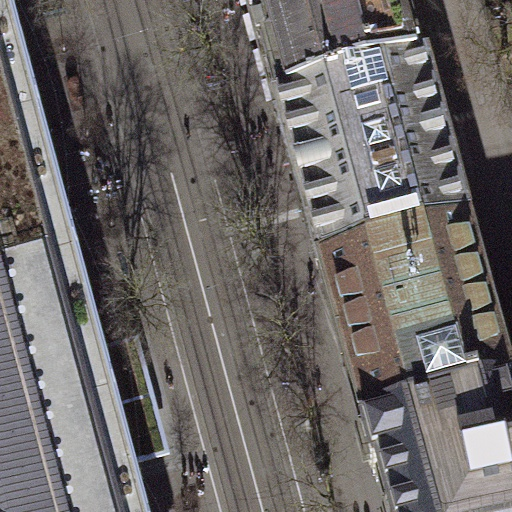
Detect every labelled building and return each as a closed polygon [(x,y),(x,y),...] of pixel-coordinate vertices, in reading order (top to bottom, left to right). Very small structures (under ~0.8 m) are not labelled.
[(402,0),(245,0),(275,110),(421,71),(402,0)] [(0,511),(133,511),(109,424),(17,87),(0,17),(0,511)] [(421,71),(275,110),(298,193),(319,270),(464,228),(444,155),(421,71)] [(464,228),(319,270),(362,430),(508,389),(464,228)] [(511,511),(511,403),(508,389),(362,430),(384,511),(511,511)]
